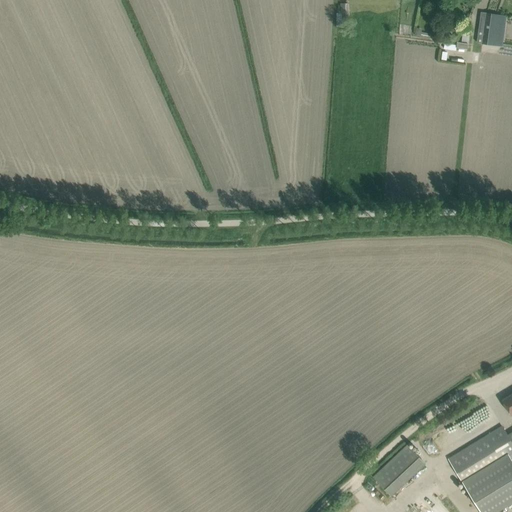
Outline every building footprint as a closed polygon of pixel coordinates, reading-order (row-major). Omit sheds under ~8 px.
[(340,3),(341,20),(341,22),(348,22),(348,20),(348,3),(340,3)] [(477,43),(502,46),(507,16),(481,12),(477,43)] [(470,29),(464,28),(463,28),(461,43),(457,42),(457,43),(457,45),(456,48),(467,49),(470,29)] [(511,393),(502,400),(511,415),(511,393)] [(511,431),(507,435),(502,426),(448,459),(465,486),(480,511),(493,511),(511,501),(511,459),(511,458),(511,456),(511,431)] [(393,496),(428,463),(409,443),(374,476),(393,496)]
